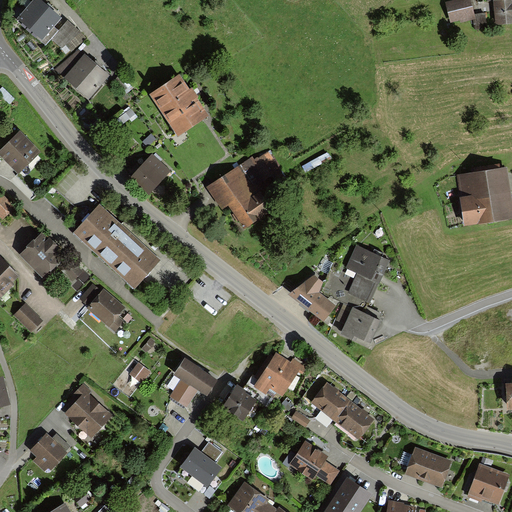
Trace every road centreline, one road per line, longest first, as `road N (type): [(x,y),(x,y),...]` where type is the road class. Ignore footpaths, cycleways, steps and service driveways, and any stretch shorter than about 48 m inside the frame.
road 1 (tertiary): [(0,46),(118,185),(393,405),(442,429),(511,443)]
road 2 (residential): [(189,511),(154,473),(225,376)]
road 3 (residential): [(472,511),(351,458)]
